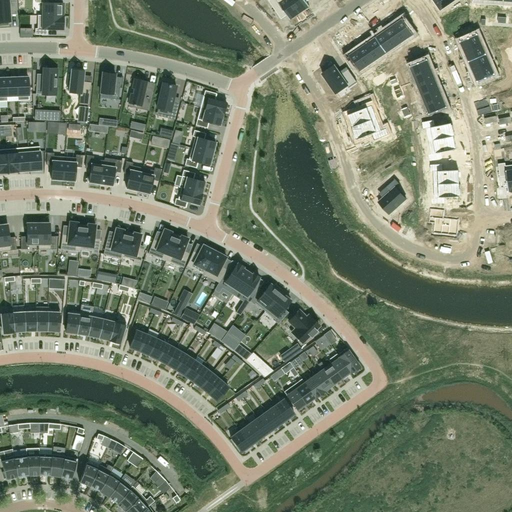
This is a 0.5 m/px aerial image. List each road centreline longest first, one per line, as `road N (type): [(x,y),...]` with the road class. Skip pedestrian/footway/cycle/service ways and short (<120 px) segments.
road 1 (residential): [(0,360),(60,356),(131,374),(188,409),(249,478),(371,390),(378,376),(321,304),(208,229)]
road 2 (residential): [(291,48),(319,90),(356,187),(389,227),(437,251),(474,253),(480,211)]
road 3 (residential): [(208,229),(106,199),(0,195)]
road 4 (residential): [(242,87),(166,63),(77,49)]
road 5 (residential): [(208,229),(242,87)]
